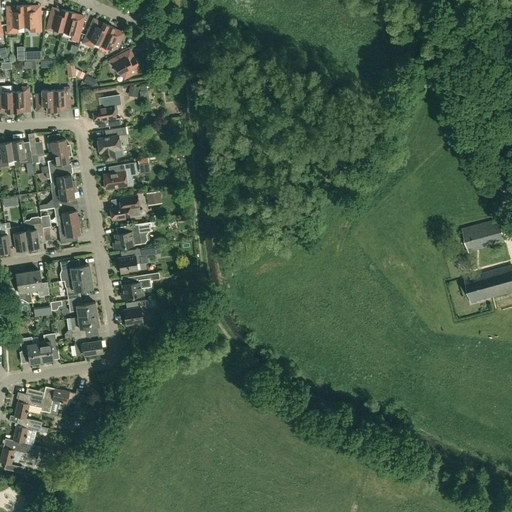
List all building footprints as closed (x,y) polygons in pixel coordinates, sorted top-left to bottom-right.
[(24,27),(23,5),(16,5),(17,8),(6,9),(7,33),(18,33),(18,27),(24,27)] [(30,5),(23,5),(24,27),(30,26),(30,29),(32,32),(42,31),(41,7),(30,8),(30,5)] [(51,31),(52,29),(63,32),(69,11),(62,9),(61,12),(51,9),(45,30),(51,31)] [(75,12),(69,11),(63,32),(72,34),(70,40),(78,42),(80,33),(81,33),(85,18),(74,15),(75,12)] [(93,48),(95,42),(100,45),(109,25),(103,22),(102,25),(92,21),(82,43),(93,48)] [(109,25),(100,45),(111,49),(112,47),(117,49),(124,35),(114,31),(115,28),(109,25)] [(123,79),(128,77),(140,70),(137,65),(139,64),(135,58),(133,59),(128,50),(109,60),(111,66),(114,64),(120,74),(121,74),(123,79)] [(74,63),(66,64),(68,78),(76,77),(74,63)] [(6,113),(13,112),(12,91),(7,91),(7,85),(0,85),(0,109),(6,110),(6,113)] [(21,86),(22,91),(12,91),(13,112),(20,112),(20,109),(31,109),(30,86),(21,86)] [(64,87),(64,89),(53,89),(53,111),(60,111),(60,108),(71,107),(70,87),(64,87)] [(46,111),(53,111),(53,89),(41,90),(41,93),(35,93),(36,109),(46,108),(46,111)] [(116,118),(115,113),(118,113),(117,105),(114,106),(114,104),(93,108),(95,122),(108,120),(109,126),(121,124),(120,118),(116,118)] [(108,136),(97,138),(100,152),(102,152),(103,159),(115,157),(114,150),(120,149),(118,135),(126,134),(125,126),(107,129),(108,136)] [(51,141),(52,153),(71,150),(70,146),(67,146),(65,138),(61,139),(60,133),(47,135),(48,142),(51,141)] [(22,139),(11,141),(14,159),(15,167),(18,167),(22,164),(22,163),(32,162),(30,151),(24,152),(22,139)] [(35,139),(29,140),(31,156),(37,155),(35,139)] [(0,155),(0,166),(9,165),(8,159),(14,159),(11,141),(0,142),(0,147),(1,155),(0,155)] [(48,166),(49,172),(62,169),(61,164),(69,163),(68,155),(72,154),(71,150),(52,153),(53,160),(48,161),(48,166)] [(135,162),(116,165),(117,172),(103,174),(105,189),(127,185),(126,175),(137,174),(135,162)] [(62,169),(49,172),(52,189),(76,185),(76,181),(72,182),(71,174),(63,175),(62,169)] [(77,190),(76,185),(52,189),(55,207),(68,205),(67,199),(75,198),(74,190),(77,190)] [(110,206),(110,208),(109,210),(110,213),(111,215),(112,219),(131,216),(130,209),(139,207),(137,195),(119,198),(120,205),(110,206)] [(69,211),(68,205),(55,207),(56,213),(62,212),(64,224),(82,221),(81,217),(78,217),(77,209),(69,211)] [(25,231),(28,248),(39,246),(37,234),(44,233),(41,218),(38,216),(31,218),(30,219),(25,220),(25,221),(24,221),(25,231)] [(462,229),(469,252),(505,241),(499,218),(462,229)] [(58,225),(60,237),(60,243),(78,240),(77,234),(80,234),(79,226),(83,225),(82,221),(64,224),(58,225)] [(151,221),(138,223),(139,232),(152,230),(151,221)] [(139,232),(138,223),(117,227),(118,233),(115,234),(116,245),(113,245),(114,248),(141,244),(139,232)] [(16,250),(28,248),(25,231),(19,231),(18,226),(6,227),(7,233),(8,239),(14,238),(16,250)] [(7,233),(0,235),(0,233),(0,252),(10,251),(8,239),(7,233)] [(160,245),(121,251),(122,257),(118,258),(121,274),(128,272),(128,270),(140,268),(139,263),(148,262),(147,254),(161,252),(160,245)] [(64,280),(91,276),(89,264),(76,266),(75,259),(60,262),(61,269),(60,273),(61,280),(64,280)] [(478,301),(477,300),(483,298),(483,299),(487,298),(486,297),(490,296),(491,297),(511,290),(511,264),(479,274),(476,275),(476,274),(465,278),(472,302),(478,301)] [(27,271),(30,290),(38,289),(39,295),(43,294),(43,295),(49,294),(47,282),(41,283),(39,270),(27,271)] [(30,290),(27,271),(16,273),(18,286),(12,287),(14,300),(26,298),(25,291),(30,290)] [(140,288),(149,287),(147,274),(125,277),(126,284),(122,284),(124,295),(121,295),(122,298),(141,295),(140,288)] [(66,287),(67,292),(68,299),(81,297),(80,290),(93,288),(91,276),(64,280),(65,285),(66,287)] [(82,304),(81,297),(68,299),(70,311),(77,310),(78,317),(97,314),(95,302),(82,304)] [(149,312),(147,299),(126,303),(127,309),(124,310),(126,325),(133,324),(133,322),(143,321),(141,313),(149,312)] [(61,300),(50,302),(52,310),(57,309),(59,306),(62,305),(61,300)] [(74,336),(86,334),(85,327),(99,325),(97,314),(78,317),(70,318),(71,325),(73,325),(74,329),(71,330),(72,337),(74,336)] [(38,342),(41,361),(53,359),(51,346),(57,345),(55,333),(43,334),(44,342),(38,342)] [(76,355),(84,354),(103,351),(101,339),(88,341),(86,334),(74,336),(75,343),(74,344),(76,355)] [(30,363),(41,361),(38,342),(33,343),(31,336),(20,338),(22,351),(28,350),(30,363)] [(45,386),(44,391),(41,407),(40,410),(50,412),(52,400),(61,402),(63,403),(63,402),(67,403),(68,399),(80,402),(82,390),(77,389),(76,393),(45,386)] [(26,418),(27,412),(28,412),(28,410),(29,404),(41,407),(44,391),(27,387),(26,393),(19,392),(14,415),(14,416),(26,418)] [(14,416),(14,415),(10,415),(9,420),(17,422),(13,439),(13,440),(24,442),(25,442),(29,443),(32,430),(40,431),(42,422),(26,418),(14,416)] [(13,440),(13,439),(5,438),(0,459),(0,461),(5,463),(4,469),(22,473),(23,467),(11,464),(13,458),(14,456),(13,456),(15,450),(27,453),(29,443),(25,442),(24,442),(13,440)]
